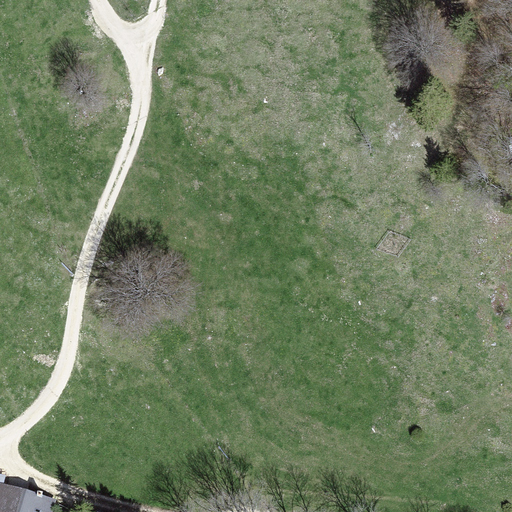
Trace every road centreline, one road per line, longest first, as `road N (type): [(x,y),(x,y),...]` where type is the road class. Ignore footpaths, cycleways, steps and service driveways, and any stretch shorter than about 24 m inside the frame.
road 1 (trunk): [(28,511),(186,0)]
road 2 (track): [(0,441),(50,406),(63,377),(90,244),(142,116),(159,0)]
